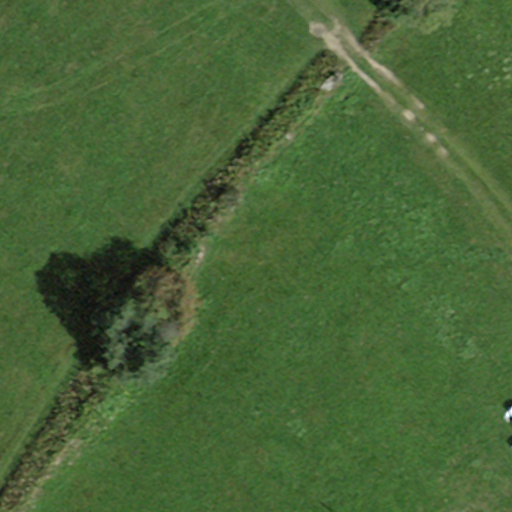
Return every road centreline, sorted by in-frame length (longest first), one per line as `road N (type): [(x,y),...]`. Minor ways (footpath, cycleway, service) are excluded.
road 1 (track): [(348,24),(13,13)]
road 2 (track): [(511,232),(322,0)]
